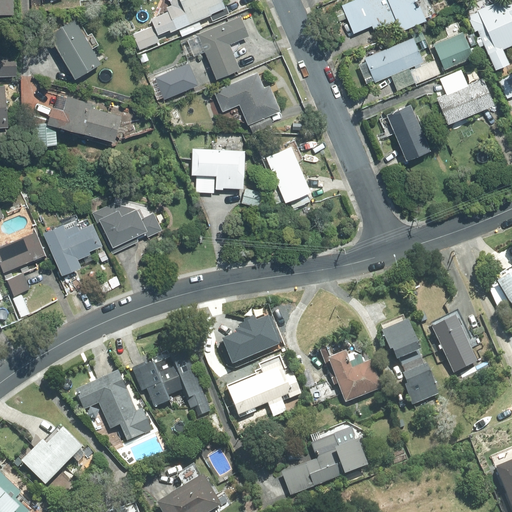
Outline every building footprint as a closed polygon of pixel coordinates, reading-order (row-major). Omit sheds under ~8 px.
[(0,0),(0,12),(14,12),(14,0),(0,0)] [(226,7),(223,0),(171,0),(171,1),(172,4),(168,6),(169,10),(151,17),(154,25),(133,33),(140,49),(160,41),(158,36),(179,27),(182,35),(202,27),(198,19),(226,7)] [(352,0),(342,4),(354,32),(372,25),(375,32),(398,22),(401,29),(427,19),(419,0),(352,0)] [(478,29),(496,67),(510,61),(504,48),(511,43),(511,0),(497,0),(478,9),(479,11),(468,16),(475,30),(478,29)] [(199,35),(182,42),(188,58),(206,50),(217,77),(241,68),(232,48),(240,45),(238,39),(250,34),(241,14),(198,33),(199,35)] [(49,33),(76,77),(102,61),(75,17),(49,33)] [(464,31),(435,43),(446,68),(474,56),(464,31)] [(414,37),(366,57),(376,81),(392,74),(399,90),(441,72),(436,59),(426,63),(414,37)] [(0,55),(0,74),(17,75),(17,59),(0,55)] [(190,60),(153,75),(164,101),(201,85),(190,60)] [(447,92),(438,96),(449,122),(496,103),(485,77),(468,84),(461,69),(441,77),(447,92)] [(258,71),(214,90),(223,111),(240,103),(249,123),(281,109),(270,84),(265,86),(258,71)] [(511,73),(500,80),(507,96),(511,94),(511,73)] [(5,84),(0,84),(0,125),(8,125),(5,84)] [(47,124),(114,142),(121,114),(92,106),(93,103),(67,97),(64,108),(52,105),(47,124)] [(412,103),(388,113),(407,158),(431,148),(412,103)] [(46,124),(35,125),(36,148),(57,145),(56,127),(46,124)] [(293,145),(267,156),(285,200),(311,189),(293,145)] [(246,149),(193,147),(192,173),(217,174),(217,187),(245,187),(246,149)] [(263,192),(246,188),(242,202),(260,206),(263,192)] [(116,200),(93,212),(111,247),(146,230),(149,236),(164,228),(155,211),(144,216),(139,204),(134,207),(116,200)] [(189,213),(173,207),(171,213),(186,220),(189,213)] [(76,216),(43,230),(63,274),(82,265),(78,257),(104,245),(94,221),(81,227),(76,216)] [(37,231),(0,246),(0,261),(4,271),(46,253),(37,231)] [(511,303),(511,269),(496,280),(510,301),(511,303)] [(23,272),(5,280),(11,296),(30,289),(23,272)] [(425,308),(415,313),(420,325),(430,320),(425,308)] [(478,361),(455,314),(431,325),(454,372),(478,361)] [(407,318),(382,329),(390,348),(392,347),(396,358),(419,348),(407,318)] [(159,333),(142,340),(147,350),(163,343),(159,333)] [(198,414),(210,409),(185,347),(169,353),(171,356),(175,366),(158,373),(153,361),(146,364),(145,362),(132,367),(141,390),(147,388),(155,406),(170,401),(167,395),(183,389),(191,407),(195,405),(198,414)] [(338,383),(345,401),(382,387),(372,359),(352,367),(345,349),(330,355),(326,347),(320,349),(334,385),(338,383)] [(227,386),(239,414),(267,402),(273,416),(287,410),(281,396),(288,393),(290,397),(301,392),(293,372),(287,374),(279,355),(259,363),(262,368),(255,371),(256,374),(227,386)] [(426,362),(403,372),(407,382),(404,383),(413,404),(439,393),(426,362)] [(118,370),(75,389),(85,409),(99,402),(111,427),(139,415),(118,370)] [(282,471),(291,494),(368,464),(353,426),(312,442),(317,457),(282,471)] [(45,483),(82,445),(63,427),(47,443),(43,439),(22,460),(45,483)] [(141,427),(130,436),(138,445),(149,436),(141,427)] [(494,466),(511,506),(511,459),(511,458),(494,466)] [(0,471),(0,511),(27,511),(30,510),(16,498),(22,491),(0,471)] [(202,473),(156,501),(163,511),(205,511),(221,503),(202,473)]
